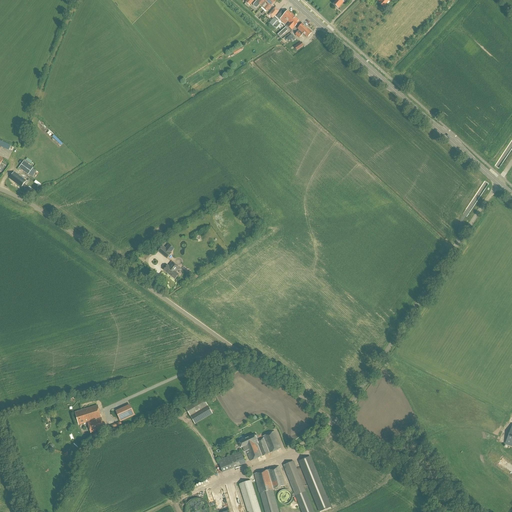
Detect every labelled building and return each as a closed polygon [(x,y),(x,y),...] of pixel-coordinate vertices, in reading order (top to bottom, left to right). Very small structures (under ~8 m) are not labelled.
[(268,0),(262,7),(267,11),(271,7),(276,1),(275,0),(268,0)] [(338,8),(343,2),(340,0),(336,0),(333,4),(338,8)] [(274,8),(268,15),(273,18),(278,11),(275,9),(274,8)] [(288,21),(290,23),(295,17),(288,11),(286,13),(283,10),(277,17),(285,24),(288,21)] [(299,21),(295,17),(290,23),(287,26),(288,27),(291,30),(294,27),(299,21)] [(297,37),(306,27),(302,24),(297,29),(299,30),(295,35),(297,37)] [(307,38),(312,33),(306,27),(297,37),(299,38),(303,34),(307,38)] [(297,51),(304,46),(301,42),(294,47),(297,51)] [(0,147),(2,148),(2,147),(9,150),(11,145),(0,139),(0,147)] [(28,175),(33,168),(24,161),(19,168),(28,175)] [(21,188),(26,181),(14,171),(9,179),(21,188)] [(170,253),(173,249),(168,245),(165,249),(162,246),(158,252),(167,259),(171,254),(170,253)] [(180,268),(172,262),(168,266),(167,265),(163,270),(175,280),(178,275),(176,273),(180,268)] [(195,424),(213,414),(203,398),(185,408),(195,424)] [(135,415),(130,404),(116,411),(120,422),(135,415)] [(104,429),(97,406),(75,412),(79,425),(87,422),(91,433),(104,429)] [(109,433),(123,427),(120,421),(107,427),(109,433)] [(281,449),(274,432),(262,437),(263,439),(258,440),(255,434),(254,435),(239,442),(243,449),(245,448),(250,461),(281,449)] [(222,473),(246,463),(241,452),(218,461),(222,473)] [(310,457),(299,461),(319,511),(330,507),(310,457)] [(313,511),(307,495),(293,461),(283,465),(297,500),(301,511),(313,511)] [(323,473),(325,472),(330,486),(337,483),(329,463),(321,466),(323,473)] [(278,511),(272,490),(273,489),(284,486),(279,467),(254,474),(259,494),(260,493),(265,511),(278,511)] [(247,511),(260,511),(250,481),(239,484),(247,511)] [(292,500),(292,498),(292,497),(292,496),(291,494),(290,493),(289,492),(288,492),(287,491),(285,491),(284,491),(283,492),(281,492),(280,493),(279,494),(279,495),(278,496),(278,498),(278,499),(278,501),(279,502),(280,503),(281,504),(282,504),(283,505),(285,505),(286,505),(287,505),(289,504),(290,503),(291,502),(291,501),(292,500)] [(210,511),(210,509),(209,507),(208,505),(207,503),(205,501),(203,500),(201,499),(198,499),(196,499),(193,500),(191,501),(189,502),(188,504),(186,506),(185,508),(185,510),(184,511),(210,511)]
